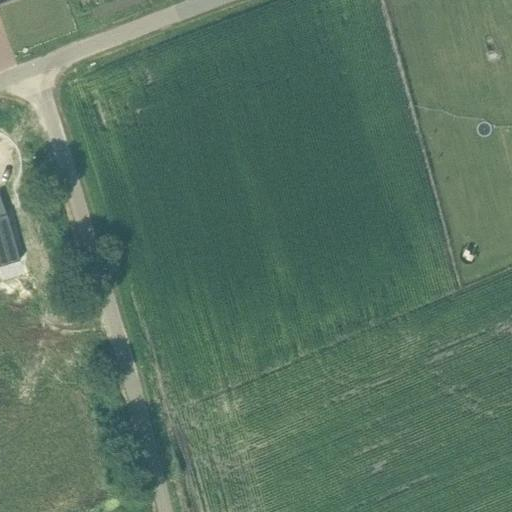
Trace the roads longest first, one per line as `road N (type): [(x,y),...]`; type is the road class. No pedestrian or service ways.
road 1 (unclassified): [(165,511),(33,70)]
road 2 (unclassified): [(33,70),(215,0)]
